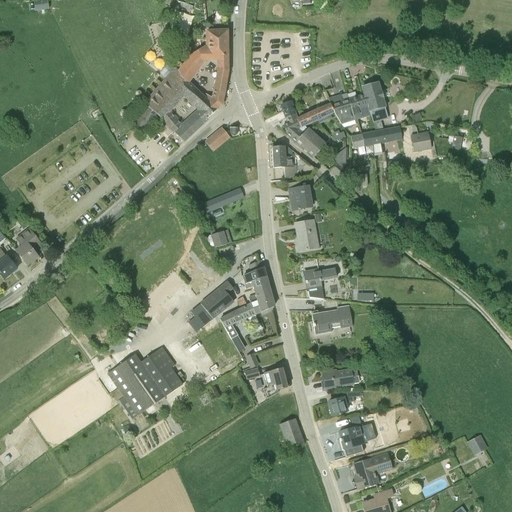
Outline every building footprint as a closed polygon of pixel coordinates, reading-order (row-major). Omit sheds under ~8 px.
[(46,1),(34,2),(36,10),(37,10),(48,9),(46,1)] [(181,2),(179,7),(192,11),(193,6),(181,2)] [(180,77),(188,84),(205,62),(217,61),(217,69),(211,98),(204,93),(202,96),(217,109),(222,105),(224,94),(228,71),(227,31),(207,31),(207,46),(189,56),(178,70),(177,71),(180,77)] [(165,76),(173,68),(155,52),(147,61),(165,76)] [(208,119),(217,109),(202,96),(188,84),(180,77),(177,71),(170,73),(143,104),(160,119),(173,134),(175,133),(183,142),(208,119)] [(362,87),(364,96),(371,116),(376,131),(383,130),(381,121),(388,119),(385,108),(382,99),(383,98),(381,91),(380,92),(377,83),(362,87)] [(348,100),(354,121),(371,116),(364,96),(348,100)] [(349,122),(354,121),(348,100),(342,102),(330,105),(334,113),(341,125),(349,122)] [(286,118),(295,114),(291,102),(281,106),(286,118)] [(144,137),(160,119),(143,104),(127,122),(144,137)] [(305,127),(334,113),(330,105),(297,120),(305,127)] [(422,120),(419,113),(411,117),(414,124),(422,120)] [(305,127),(297,120),(295,114),(286,118),(288,124),(283,127),(287,134),(296,142),(307,129),(305,127)] [(380,145),(402,141),(399,127),(383,130),(376,131),(361,134),(364,147),(364,148),(373,146),(374,156),(382,155),(380,145)] [(222,128),(216,133),(224,143),(230,138),(228,136),(222,128)] [(325,144),(318,139),(307,129),(296,142),(314,157),(325,144)] [(343,132),(339,134),(338,131),(334,132),(331,137),(335,141),(336,141),(345,138),(343,132)] [(210,138),(218,147),(224,143),(216,133),(210,138)] [(410,136),(413,148),(430,145),(428,133),(410,136)] [(353,149),(364,147),(361,134),(350,137),(353,149)] [(448,142),(453,143),(451,149),(459,150),(462,138),(454,137),(454,138),(449,137),(448,142)] [(205,143),(213,152),(218,147),(210,138),(205,143)] [(271,148),(273,168),(284,168),(285,182),(297,181),(296,166),(293,166),(292,151),(287,147),(271,148)] [(345,172),(345,168),(346,148),(331,159),(335,163),(344,171),(337,176),(346,184),(349,181),(349,175),(345,172)] [(331,171),(337,176),(344,171),(335,163),(330,170),(331,171)] [(288,190),(290,198),(293,198),(295,210),(295,211),(312,208),(309,186),(301,188),(288,190)] [(203,203),(207,213),(244,198),(240,188),(203,203)] [(299,251),(319,248),(314,220),(304,222),(294,224),(297,238),(299,238),(299,242),(298,242),(299,251)] [(36,249),(41,245),(28,229),(15,239),(21,246),(15,251),(27,266),(37,258),(37,257),(32,251),(35,248),(36,249)] [(211,236),(214,248),(227,245),(223,232),(211,236)] [(6,256),(0,249),(0,274),(4,279),(16,269),(6,256)] [(252,282),(254,289),(268,285),(265,277),(263,271),(263,268),(262,268),(260,261),(248,264),(251,273),(242,276),(245,284),(252,282)] [(302,263),(303,271),(316,268),(315,261),(302,263)] [(309,298),(323,300),(321,289),(322,289),(321,282),(336,279),(335,269),(304,275),(304,274),(303,274),(305,284),(306,284),(309,298)] [(271,295),(268,285),(254,289),(252,282),(245,284),(246,290),(252,287),(255,295),(248,298),(250,304),(254,315),(255,315),(255,314),(274,306),(271,295)] [(201,326),(202,327),(214,319),(233,303),(226,294),(232,289),(227,283),(200,304),(191,312),(194,316),(193,317),(201,326)] [(241,309),(247,306),(243,298),(237,301),(241,309)] [(312,316),(312,315),(311,315),(313,324),(313,327),(315,335),(315,334),(331,331),(330,325),(340,323),(341,329),(352,327),(349,307),(337,309),(336,301),(323,300),(326,313),(312,316)] [(231,325),(254,315),(250,304),(247,306),(241,309),(219,319),(224,328),(231,339),(238,353),(245,349),(237,336),(238,336),(231,325)] [(126,331),(132,325),(125,317),(119,323),(126,331)] [(104,342),(110,339),(105,328),(99,331),(104,342)] [(141,363),(135,355),(108,374),(124,397),(119,401),(132,420),(146,410),(148,414),(155,409),(153,406),(182,385),(172,370),(175,367),(162,348),(141,363)] [(246,357),(251,369),(258,365),(253,354),(246,357)] [(277,391),(287,388),(282,368),(263,373),(266,385),(267,386),(267,389),(263,390),(267,400),(278,393),(277,391)] [(246,379),(249,379),(259,376),(257,369),(244,373),(246,379)] [(322,373),(324,390),(354,384),(359,383),(358,376),(353,377),(351,369),(337,372),(336,370),(322,373)] [(340,393),(341,399),(328,403),(332,416),(347,411),(346,404),(349,403),(354,402),(353,398),(361,397),(360,391),(354,392),(349,392),(340,393)] [(288,449),(294,446),(304,443),(295,419),(279,425),(288,449)] [(129,426),(124,429),(128,436),(133,434),(129,426)] [(345,458),(363,452),(361,446),(368,444),(362,426),(338,433),(340,439),(339,439),(340,442),(341,442),(345,458)] [(440,444),(439,436),(430,437),(431,446),(440,444)] [(480,436),(466,443),(469,448),(474,445),(479,453),(487,449),(480,436)] [(357,490),(379,484),(376,475),(393,470),(388,454),(358,463),(360,468),(351,471),(354,479),(357,490)] [(374,495),(375,500),(367,502),(366,501),(364,502),(364,503),(362,503),(364,511),(390,511),(387,500),(394,497),(391,490),(383,492),(374,495)]
